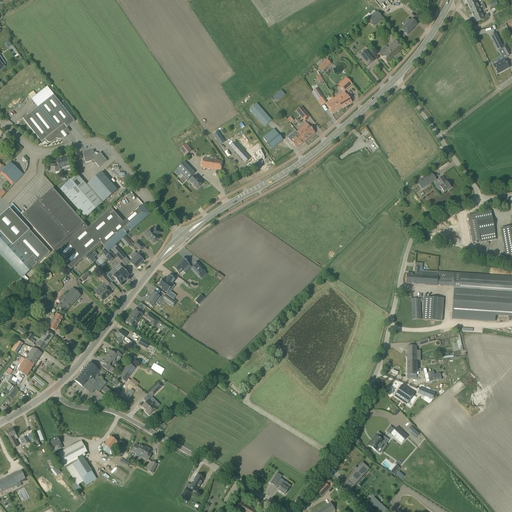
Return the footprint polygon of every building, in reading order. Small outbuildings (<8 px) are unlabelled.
[(391,0),(373,0),(383,10),(393,2),(391,0)] [(475,0),(465,0),(476,23),(484,19),(475,0)] [(367,20),(373,26),(382,19),(377,12),(367,20)] [(405,25),(401,29),(407,35),(413,30),(413,29),(417,24),(412,19),(405,26),(405,25)] [(503,48),(496,34),(490,36),(498,51),(503,48)] [(380,56),(387,63),(402,48),(395,41),(380,56)] [(15,55),(18,53),(13,46),(10,49),(15,55)] [(506,47),(502,49),(507,57),(510,55),(506,47)] [(359,56),(368,66),(374,61),(366,51),(359,56)] [(509,68),(504,59),(498,63),(496,59),(491,62),(497,73),(503,70),(504,71),(509,68)] [(338,85),(341,88),(344,92),(352,84),(346,78),(338,85)] [(49,142),(50,142),(51,142),(56,138),(57,138),(57,139),(58,139),(59,139),(60,139),(61,139),(61,138),(70,132),(67,128),(75,122),(47,87),(32,99),(38,107),(23,119),(41,142),(45,139),(47,141),(47,142),(48,142),(49,142)] [(317,88),(313,91),(319,100),(323,97),(317,88)] [(282,90),(273,96),(276,101),(285,94),(282,90)] [(330,104),(327,106),(331,114),(352,102),(347,94),(346,95),(345,93),(340,96),(339,95),(333,99),(331,99),(329,101),(330,104)] [(250,110),(264,126),(271,120),(257,104),(250,110)] [(301,107),(296,111),(301,117),(306,113),(301,107)] [(298,134),(290,141),(296,149),(315,133),(309,126),(304,130),(302,128),(297,132),(298,133),(298,134)] [(213,135),(220,145),(224,142),(217,132),(213,135)] [(274,137),(267,142),(272,149),(279,143),(283,140),(277,134),(274,137)] [(179,149),(185,156),(192,151),(186,144),(179,149)] [(252,153),(253,155),(255,160),(259,158),(259,159),(264,156),(258,145),(254,147),(256,151),(252,153)] [(249,159),(239,147),(234,151),(245,163),(249,159)] [(83,153),(85,163),(92,161),(94,162),(99,168),(107,161),(100,153),(98,154),(97,153),(95,152),(94,153),(93,151),(83,153)] [(201,168),(221,171),(222,161),(216,160),(217,157),(210,156),(210,159),(203,158),(201,168)] [(56,161),(57,164),(53,165),(55,172),(61,171),(62,172),(71,170),(72,168),(72,166),(70,165),(67,157),(56,161)] [(184,162),(176,169),(178,172),(176,174),(178,176),(180,174),(187,181),(191,177),(195,173),(184,162)] [(0,174),(9,182),(12,186),(15,184),(13,182),(21,173),(10,163),(4,169),(0,164),(0,174)] [(101,172),(86,185),(102,203),(117,190),(101,172)] [(423,179),(428,186),(435,180),(431,174),(423,179)] [(102,203),(86,185),(77,175),(60,189),(85,218),(102,203)] [(189,181),(197,189),(203,183),(195,175),(189,181)] [(435,186),(437,189),(440,187),(444,192),(447,190),(448,190),(452,188),(449,184),(448,184),(446,182),(442,177),(436,181),(438,184),(435,186)] [(76,215),(55,192),(52,188),(22,215),(71,270),(101,243),(108,251),(127,234),(126,233),(129,230),(130,231),(150,214),(142,205),(123,222),(110,208),(89,227),(77,214),(76,215)] [(0,254),(22,278),(49,253),(28,231),(8,209),(0,215),(0,254)] [(468,215),(469,220),(473,242),(480,241),(481,242),(496,240),(491,211),(468,215)] [(511,226),(500,228),(505,256),(511,254),(511,226)] [(160,239),(157,236),(161,233),(156,227),(153,230),(152,229),(148,232),(145,234),(144,235),(149,241),(150,240),(153,244),(153,243),(154,244),(157,242),(156,241),(160,239)] [(134,244),(140,251),(143,247),(137,241),(134,244)] [(110,254),(104,247),(102,249),(104,250),(102,252),(106,257),(110,254)] [(112,251),(121,262),(126,257),(117,247),(112,251)] [(437,272),(437,286),(453,287),(451,318),(494,321),(495,315),(511,315),(511,276),(460,273),(460,264),(457,264),(457,252),(448,249),(437,249),(436,271),(437,272)] [(130,257),(132,259),(129,262),(136,268),(144,261),(141,258),(142,256),(138,252),(136,254),(134,252),(130,257)] [(177,264),(173,267),(179,274),(179,273),(180,273),(182,271),(189,264),(183,258),(179,262),(177,264)] [(194,265),(191,268),(199,276),(205,271),(197,262),(194,264),(194,265)] [(414,274),(407,273),(406,284),(437,286),(437,272),(436,271),(422,271),(422,264),(415,263),(415,267),(414,274)] [(106,276),(112,282),(115,279),(119,284),(129,276),(122,268),(116,273),(113,270),(106,276)] [(100,279),(107,286),(111,283),(105,275),(100,279)] [(163,279),(158,285),(161,288),(161,289),(167,293),(173,285),(172,284),(175,280),(169,275),(165,280),(163,279)] [(179,288),(178,290),(189,298),(193,292),(182,284),(179,288)] [(96,295),(102,302),(111,293),(105,287),(96,295)] [(57,307),(64,313),(80,296),(73,288),(65,296),(63,294),(59,298),(62,301),(57,307)] [(148,298),(145,302),(153,308),(160,297),(153,292),(150,296),(149,296),(148,298)] [(177,298),(191,312),(196,306),(182,293),(177,298)] [(165,295),(162,299),(170,305),(171,305),(170,305),(173,301),(175,303),(175,304),(175,303),(165,295)] [(204,299),(200,295),(195,301),(199,305),(204,299)] [(443,298),(412,296),(410,328),(422,329),(422,320),(442,321),(443,298)] [(21,307),(32,316),(38,309),(27,300),(21,307)] [(138,307),(144,311),(147,307),(140,303),(138,307)] [(125,322),(133,328),(143,315),(135,309),(125,322)] [(145,317),(151,322),(149,324),(153,327),(158,321),(148,313),(145,317)] [(55,331),(63,317),(56,314),(55,317),(53,316),(47,327),(55,331)] [(36,345),(39,347),(43,350),(54,336),(46,330),(36,345)] [(116,335),(119,338),(116,341),(120,345),(122,341),(129,347),(132,343),(125,337),(127,335),(123,332),(120,330),(116,335)] [(418,341),(419,346),(434,341),(433,337),(428,338),(418,341)] [(454,350),(462,348),(460,337),(454,338),(454,339),(452,339),(454,350)] [(138,344),(146,349),(149,344),(141,339),(138,344)] [(16,354),(22,344),(17,341),(11,350),(16,354)] [(407,346),(407,361),(407,378),(416,378),(416,375),(419,375),(419,369),(416,369),(416,361),(420,361),(420,351),(416,351),(416,346),(407,346)] [(32,348),(25,360),(33,365),(41,354),(32,348)] [(110,351),(106,357),(112,361),(115,363),(115,364),(117,362),(118,363),(121,359),(120,358),(122,355),(115,350),(113,353),(110,351)] [(106,357),(105,356),(100,362),(104,364),(102,367),(108,372),(115,364),(115,363),(112,361),(106,357)] [(30,371),(33,365),(25,360),(22,358),(19,362),(19,363),(19,364),(21,365),(14,377),(11,376),(8,381),(15,385),(17,383),(19,384),(25,376),(26,377),(30,371)] [(93,378),(99,370),(90,362),(75,381),(91,394),(95,390),(96,391),(103,381),(97,376),(94,380),(93,378)] [(129,363),(124,370),(130,375),(135,368),(129,363)] [(130,375),(124,370),(119,377),(125,382),(130,375)] [(442,379),(440,373),(434,374),(433,371),(427,373),(429,382),(442,379)] [(162,387),(163,386),(159,383),(149,392),(153,396),(162,387)] [(407,404),(414,393),(405,388),(401,385),(394,396),(407,404)] [(420,388),(417,394),(432,399),(434,394),(420,388)] [(9,403),(16,392),(13,390),(6,401),(9,403)] [(145,412),(149,416),(153,412),(154,413),(156,410),(156,409),(157,408),(152,403),(152,402),(149,399),(142,407),(146,411),(145,412)] [(390,427),(386,432),(390,434),(390,433),(401,443),(407,437),(397,427),(394,430),(390,427)] [(13,429),(6,432),(11,442),(14,448),(18,446),(15,440),(13,436),(16,435),(13,429)] [(373,439),(369,446),(376,451),(378,447),(382,450),(386,445),(385,444),(388,440),(378,433),(376,436),(375,435),(372,439),(373,439)] [(21,439),(26,445),(29,442),(25,436),(21,439)] [(120,443),(113,437),(106,446),(114,452),(120,443)] [(63,448),(57,438),(50,441),(54,448),(57,446),(59,450),(63,448)] [(50,452),(52,456),(56,455),(61,465),(85,453),(86,454),(88,453),(81,441),(57,454),(55,450),(50,452)] [(142,457),(148,461),(151,454),(148,453),(150,449),(147,447),(146,448),(140,445),(140,446),(139,446),(135,444),(131,451),(136,454),(137,453),(142,456),(142,457)] [(351,460),(355,464),(362,455),(358,452),(351,460)] [(69,467),(70,469),(74,467),(81,478),(92,471),(83,457),(69,467)] [(147,471),(152,474),(157,464),(152,462),(147,471)] [(354,470),(346,480),(353,486),(356,482),(355,481),(362,474),(363,475),(369,468),(362,462),(356,468),(355,467),(353,469),(354,470)] [(19,481),(25,478),(21,471),(0,481),(0,488),(2,492),(16,485),(17,488),(21,485),(19,481)] [(277,473),(270,483),(275,486),(282,476),(277,473)] [(69,480),(73,484),(78,480),(75,475),(69,480)] [(197,475),(189,488),(196,492),(203,479),(197,475)] [(315,491),(321,497),(330,488),(324,482),(315,491)] [(288,489),(290,486),(287,484),(285,487),(282,484),(278,490),(284,495),(288,489)] [(181,499),(187,502),(191,492),(185,489),(181,499)] [(385,511),(388,510),(381,503),(384,501),(380,497),(377,500),(374,497),(369,502),(378,510),(375,511),(385,511)] [(240,499),(235,508),(241,511),(240,511),(258,511),(246,504),(247,503),(240,499)] [(314,511),(332,511),(335,510),(330,502),(314,511)]
